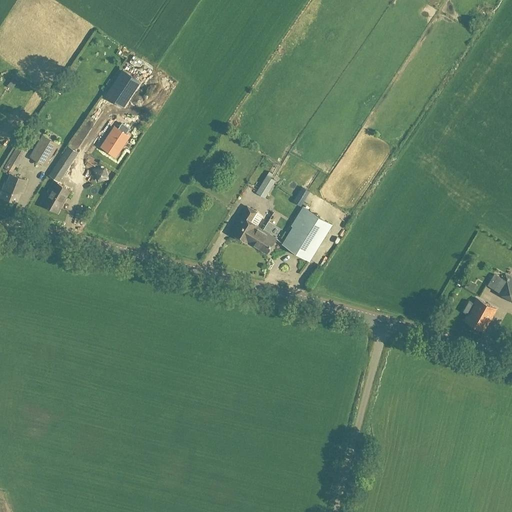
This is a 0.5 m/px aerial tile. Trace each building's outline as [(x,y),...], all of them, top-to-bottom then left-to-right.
[(139,83),(122,72),(106,97),(122,108),(139,83)] [(159,84),(168,93),(176,86),(168,76),(159,84)] [(114,129),(102,147),(115,156),(128,137),(124,135),(129,129),(122,124),(118,131),(114,129)] [(97,139),(105,137),(102,127),(94,128),(97,139)] [(45,167),(58,145),(42,135),(29,157),(45,167)] [(18,167),(27,153),(17,147),(8,161),(18,167)] [(67,147),(48,177),(57,182),(76,153),(69,148),(67,147)] [(23,194),(26,185),(27,182),(10,175),(1,198),(17,204),(21,194),(23,194)] [(267,176),(262,184),(271,190),(276,181),(267,176)] [(58,214),(70,191),(54,182),(41,205),(58,214)] [(305,188),(296,200),(303,206),(312,193),(305,188)] [(248,207),(231,234),(247,243),(248,242),(251,244),(256,237),(258,238),(263,231),(257,227),(263,217),(256,213),(248,207)] [(331,226),(304,209),(282,245),(309,262),(331,226)] [(268,222),(263,231),(258,238),(256,237),(251,244),(267,254),(276,239),(269,235),(275,226),(268,222)] [(502,280),(494,291),(511,301),(511,278),(505,274),(502,280)] [(468,302),(462,313),(468,316),(464,321),(484,332),(496,310),(477,299),(474,305),(468,302)]
